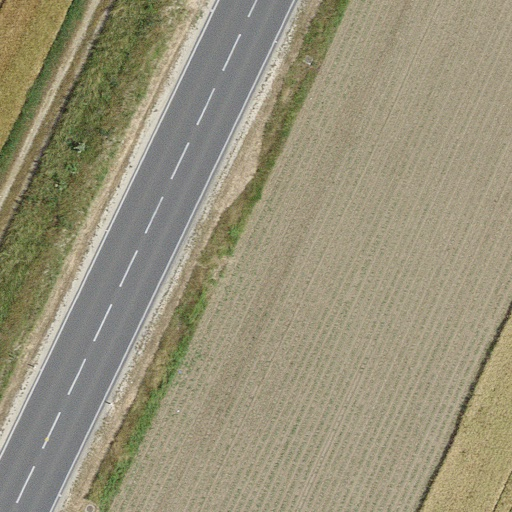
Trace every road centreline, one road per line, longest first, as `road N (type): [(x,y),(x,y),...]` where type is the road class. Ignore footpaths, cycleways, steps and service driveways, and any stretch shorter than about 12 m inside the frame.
road 1 (primary): [(10,511),(255,0)]
road 2 (track): [(0,231),(108,0)]
